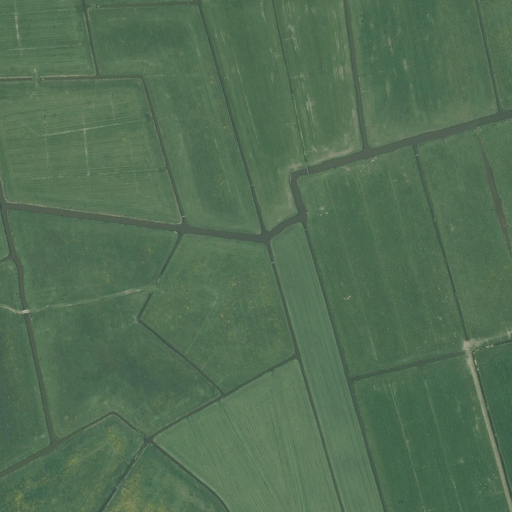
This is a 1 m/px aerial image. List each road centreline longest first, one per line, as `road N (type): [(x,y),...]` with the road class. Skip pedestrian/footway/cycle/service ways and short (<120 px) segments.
road 1 (track): [(510,511),(466,349),(511,332)]
road 2 (track): [(160,290),(144,286),(23,312),(0,307)]
